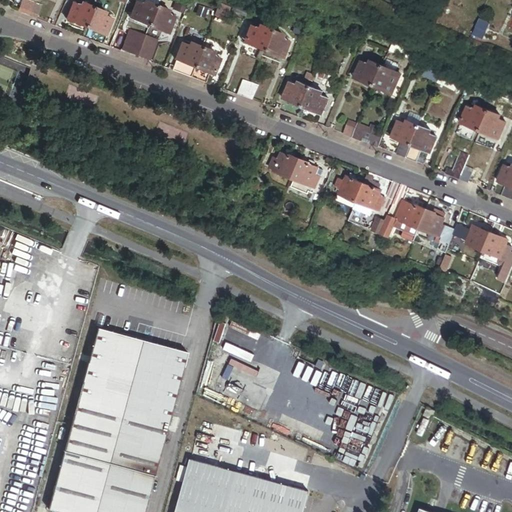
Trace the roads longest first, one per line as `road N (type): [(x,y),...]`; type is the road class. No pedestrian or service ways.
road 1 (residential): [(511,220),(0,21)]
road 2 (secondary): [(0,163),(404,347)]
road 3 (residential): [(404,347),(421,328),(449,325),(511,351)]
road 4 (secondary): [(404,347),(511,400)]
